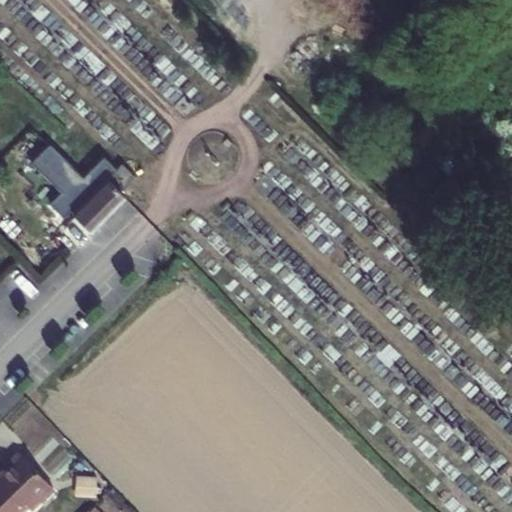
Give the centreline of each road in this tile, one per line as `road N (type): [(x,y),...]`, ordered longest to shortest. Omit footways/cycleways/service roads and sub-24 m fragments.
road 1 (residential): [(0,368),(144,225)]
road 2 (track): [(267,0),(274,63),(331,128)]
